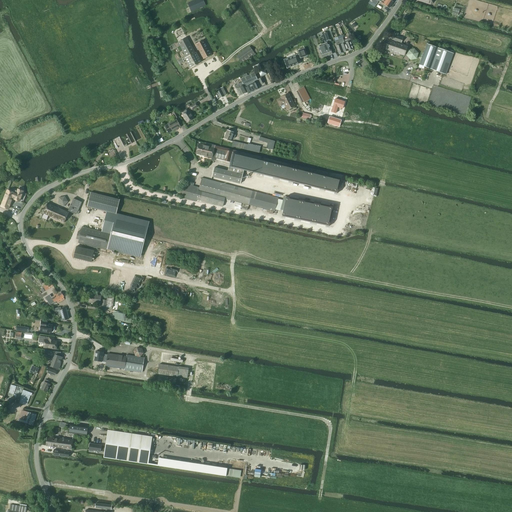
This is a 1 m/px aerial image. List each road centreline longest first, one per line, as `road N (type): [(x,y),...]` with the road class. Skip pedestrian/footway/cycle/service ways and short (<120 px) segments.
road 1 (tertiary): [(53,511),(37,465),(37,434),(74,332),(64,292),(21,235),(28,204),(67,178),(137,158),(239,101),(360,53),(401,0)]
road 2 (track): [(511,307),(242,252),(233,256),(232,292),(69,260),(82,212)]
road 3 (track): [(376,150),(247,115),(239,101)]
